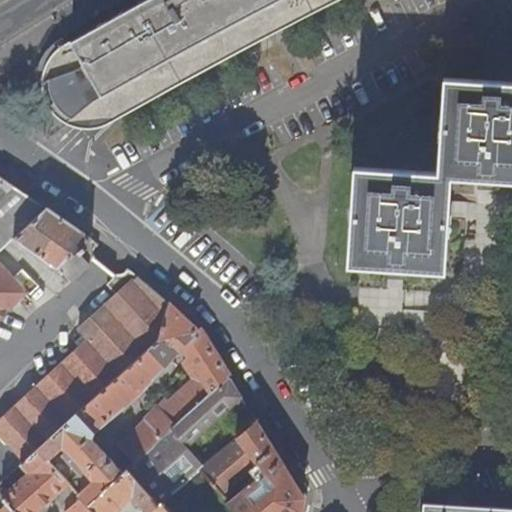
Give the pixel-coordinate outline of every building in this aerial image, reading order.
[(146,0),(118,16),(59,50),(53,62),(46,81),(45,90),(49,103),(52,111),(59,117),(73,127),(85,130),(100,129),(111,125),(210,69),(341,0),(146,0)] [(511,81),(444,77),(437,171),(352,167),(346,264),(387,266),(386,278),(395,278),(402,279),(403,267),(442,270),(448,176),(479,178),(478,189),(494,190),(494,179),(511,179),(511,81)] [(0,249),(46,206),(0,175),(0,249)] [(91,238),(46,206),(0,249),(0,312),(38,277),(12,250),(21,243),(71,280),(90,264),(80,255),(85,250),(82,247),(91,238)] [(169,303),(132,273),(131,276),(126,279),(119,276),(108,285),(118,295),(79,329),(89,341),(0,419),(0,433),(24,461),(37,449),(156,340),(169,303)] [(202,332),(169,303),(156,340),(37,449),(47,460),(62,446),(65,449),(61,453),(81,474),(85,471),(93,479),(79,493),(83,498),(89,504),(124,472),(92,438),(92,433),(146,388),(182,347),(188,356),(184,360),(195,378),(162,409),(169,417),(176,425),(230,377),(202,332)] [(242,397),(230,377),(176,425),(162,438),(134,463),(127,469),(159,503),(161,502),(199,470),(181,451),(242,397)] [(162,438),(176,425),(169,417),(155,430),(162,438)] [(134,463),(162,438),(155,430),(145,420),(118,446),(134,463)] [(304,497),(258,422),(201,469),(222,495),(249,465),(251,470),(245,477),(249,481),(229,503),(236,511),(299,511),(301,511),(304,497)] [(37,449),(24,461),(21,463),(29,473),(2,495),(9,503),(16,511),(37,511),(70,484),(47,460),(37,449)] [(169,511),(161,502),(159,503),(127,469),(124,472),(89,504),(96,511),(115,511),(131,498),(133,503),(137,507),(138,511),(169,511)] [(96,511),(89,504),(83,498),(65,511),(96,511)] [(0,511),(16,511),(9,503),(0,511)] [(511,511),(511,508),(424,503),(423,511),(511,511)]
